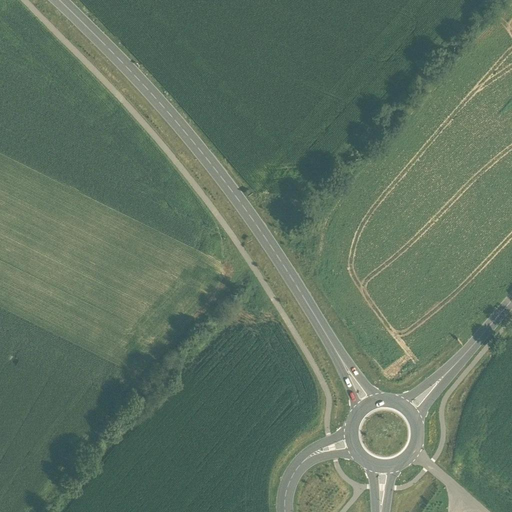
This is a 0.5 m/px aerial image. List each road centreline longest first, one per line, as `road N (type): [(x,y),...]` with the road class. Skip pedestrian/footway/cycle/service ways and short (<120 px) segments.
road 1 (secondary): [(367,406),(219,175),(57,0)]
road 2 (track): [(245,256),(34,511)]
road 3 (track): [(297,243),(511,10)]
road 4 (track): [(66,511),(262,282)]
road 5 (track): [(481,0),(293,209)]
road 6 (tertiary): [(511,300),(408,412)]
